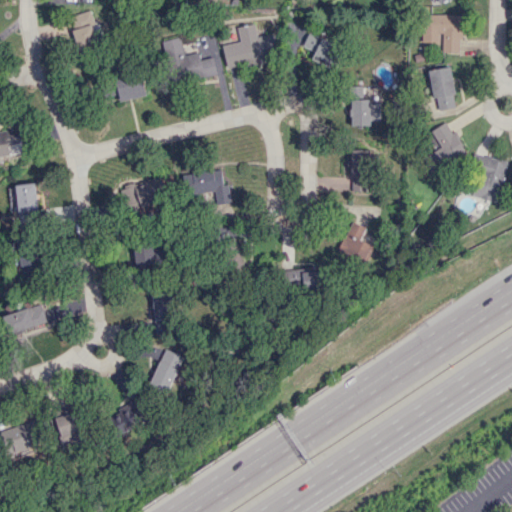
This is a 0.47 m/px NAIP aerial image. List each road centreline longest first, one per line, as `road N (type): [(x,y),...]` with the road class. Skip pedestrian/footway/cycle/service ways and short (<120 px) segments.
road 1 (residential): [(264,111),(303,109),(301,227),(287,227),(276,212),(264,111),(74,154)]
road 2 (residential): [(26,0),(38,70),(74,154),(96,332),(80,358),(0,385)]
road 3 (motorway): [(511,297),(188,511)]
road 4 (motorway): [(269,511),(511,351)]
